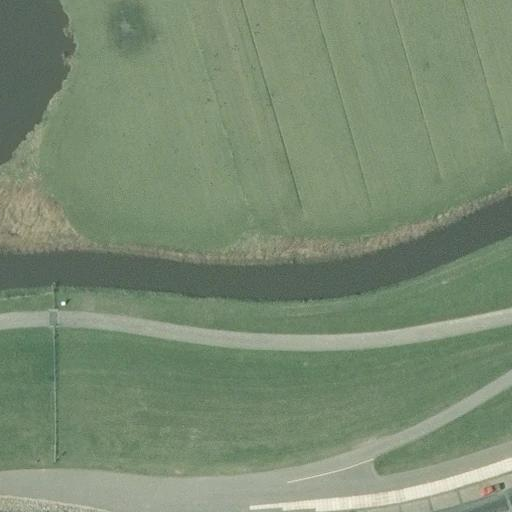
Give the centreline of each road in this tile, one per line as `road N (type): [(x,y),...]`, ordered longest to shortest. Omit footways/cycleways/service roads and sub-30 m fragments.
road 1 (unclassified): [(511,323),(314,351),(98,325),(0,329)]
road 2 (unclassified): [(266,509),(287,487),(415,442),(511,389)]
road 3 (unclassified): [(0,476),(43,474),(115,494),(266,509)]
road 4 (unclassified): [(266,509),(390,502),(511,470)]
